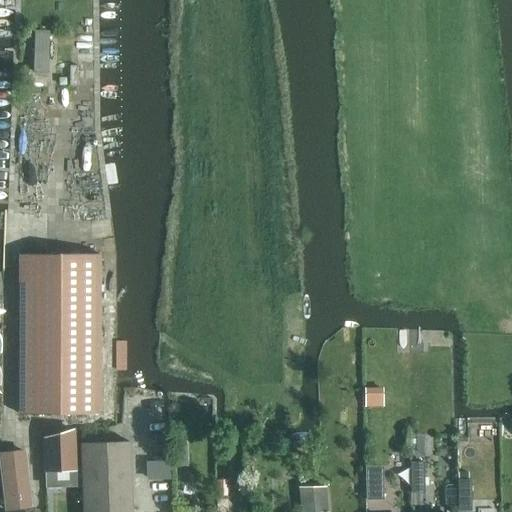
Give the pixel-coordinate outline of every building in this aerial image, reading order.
[(47,71),(48,30),(34,30),(33,71),(47,71)] [(69,62),(57,62),(57,73),(69,73),(69,62)] [(34,80),(25,80),(25,88),(34,88),(34,80)] [(95,413),(96,253),(18,252),(17,413),(95,413)] [(383,404),(384,387),(367,386),(366,404),(383,404)] [(74,429),(44,437),(46,471),(76,470),(74,429)] [(82,511),(130,511),(127,441),(80,443),(82,511)] [(184,441),(173,441),(173,452),(184,452),(184,441)] [(0,452),(0,473),(5,511),(32,508),(25,450),(0,452)] [(166,461),(142,461),(142,478),(166,477),(166,461)] [(423,462),(411,462),(412,493),(424,492),(423,462)] [(382,467),(366,467),(367,499),(383,499),(382,467)] [(470,480),(458,480),(459,510),(471,510),(470,480)] [(297,487),(299,511),(322,511),(327,511),(325,487),(297,487)] [(229,511),(229,496),(216,497),(216,511),(229,511)]
